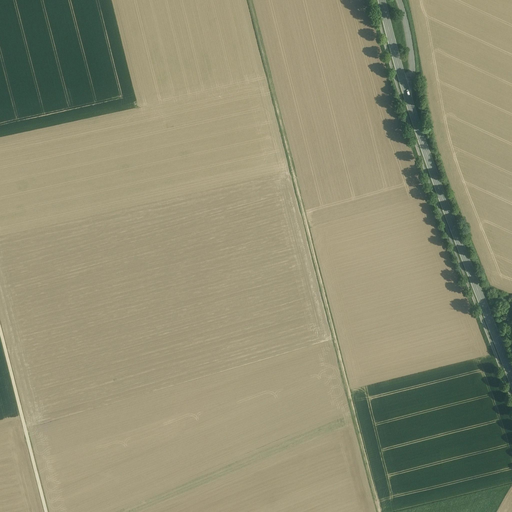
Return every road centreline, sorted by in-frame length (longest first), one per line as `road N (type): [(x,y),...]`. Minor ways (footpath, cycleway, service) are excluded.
road 1 (track): [(249,0),(379,511)]
road 2 (secondary): [(511,380),(418,131),(381,0)]
road 3 (track): [(0,329),(45,511)]
